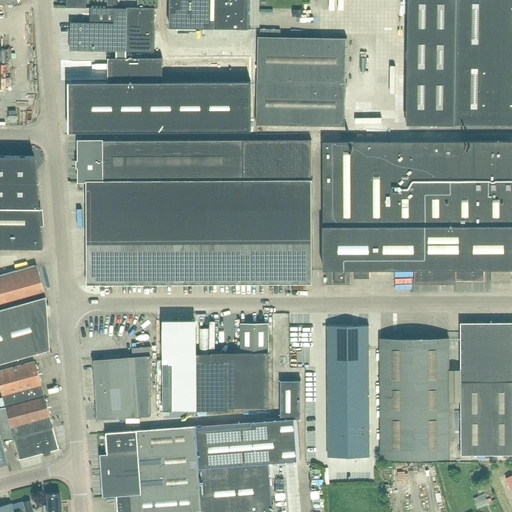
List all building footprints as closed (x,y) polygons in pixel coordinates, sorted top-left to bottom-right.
[(170,0),(170,27),(214,27),(248,28),(248,0),(170,0)] [(511,0),(408,0),(407,123),(511,125),(511,0)] [(70,50),(126,51),(127,7),(127,8),(90,7),(90,22),(70,22),(70,50)] [(127,7),(126,51),(154,51),(154,26),(154,21),(155,20),(155,9),(155,8),(155,7),(137,7),(127,7)] [(258,36),(256,124),(345,126),(346,37),(328,37),(258,36)] [(73,82),(74,132),(250,131),(250,57),(112,58),(112,82),(73,82)] [(311,139),(79,140),(80,180),(87,180),(87,284),(312,282),(311,139)] [(511,140),(323,141),(324,268),(416,268),(416,282),(443,281),(443,280),(484,280),(484,268),(511,267),(511,140)] [(0,246),(41,247),(34,156),(0,155),(0,246)] [(0,273),(0,361),(49,348),(45,295),(35,264),(0,273)] [(345,283),(345,271),(334,271),(334,283),(345,283)] [(162,320),(163,410),(197,410),(196,353),(196,320),(162,320)] [(329,406),(329,457),(329,456),(368,456),(368,395),(367,366),(368,366),(367,325),(359,325),(359,322),(353,322),(353,325),(329,325),(328,325),(328,366),(329,366),(329,406)] [(511,454),(511,322),(460,322),(461,455),(511,454)] [(241,361),(229,361),(229,407),(268,407),(268,323),(240,323),(241,361)] [(197,410),(229,410),(229,407),(229,361),(212,361),(212,353),(208,353),(208,329),(200,329),(201,353),(196,353),(197,410)] [(449,338),(381,338),(381,458),(449,457),(449,338)] [(151,416),(151,346),(132,348),(133,356),(94,359),(98,419),(151,416)] [(12,438),(52,427),(40,384),(34,361),(0,369),(0,392),(1,395),(1,397),(12,438)] [(199,468),(269,462),(301,460),(297,419),(300,419),(301,380),(281,380),(280,419),(196,426),(199,468)] [(0,431),(2,441),(12,438),(1,397),(0,397),(0,431)] [(199,468),(196,426),(106,433),(108,454),(102,455),(101,455),(104,484),(105,497),(116,496),(117,511),(179,511),(202,510),(199,468)] [(52,427),(12,438),(18,459),(57,449),(52,427)] [(202,510),(201,511),(272,511),(269,462),(199,468),(202,510)] [(60,511),(59,492),(45,493),(46,511),(60,511)] [(30,500),(22,502),(24,511),(29,511),(33,511),(30,500)] [(0,505),(0,511),(12,511),(10,503),(0,505)]
